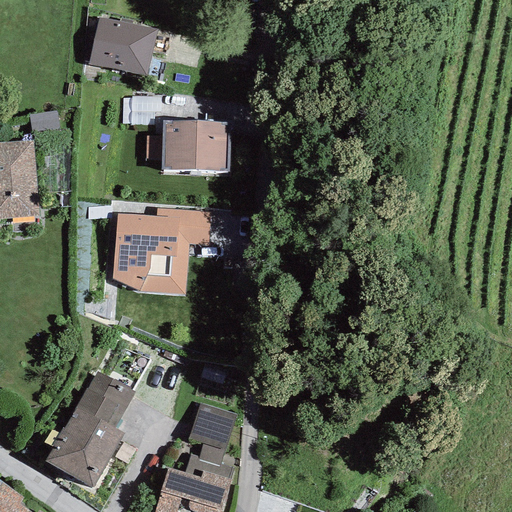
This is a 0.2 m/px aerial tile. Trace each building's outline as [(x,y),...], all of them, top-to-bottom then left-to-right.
[(119,22),(98,18),(88,64),(147,76),(157,30),(132,24),(119,22)] [(127,119),(159,120),(160,94),(127,93),(127,119)] [(28,114),(31,135),(59,131),(56,110),(28,114)] [(230,121),(162,120),(161,136),(161,161),(161,170),(229,171),(230,121)] [(161,161),(161,136),(145,136),(145,161),(161,161)] [(0,220),(38,218),(33,141),(0,143),(0,220)] [(229,238),(233,210),(216,208),(212,235),(229,238)] [(158,217),(117,215),(112,280),(138,292),(185,294),(190,244),(210,245),(211,213),(157,209),(158,217)] [(97,371),(76,407),(114,428),(135,392),(97,371)] [(237,415),(199,403),(188,438),(203,443),(198,457),(198,460),(220,467),(221,464),(237,415)] [(93,488),(124,434),(114,428),(76,407),(45,461),(93,488)] [(184,473),(167,468),(153,511),(220,511),(230,480),(234,468),(221,464),(220,467),(198,460),(198,457),(190,454),(184,473)] [(0,480),(0,511),(30,511),(31,511),(19,503),(23,497),(0,480)]
